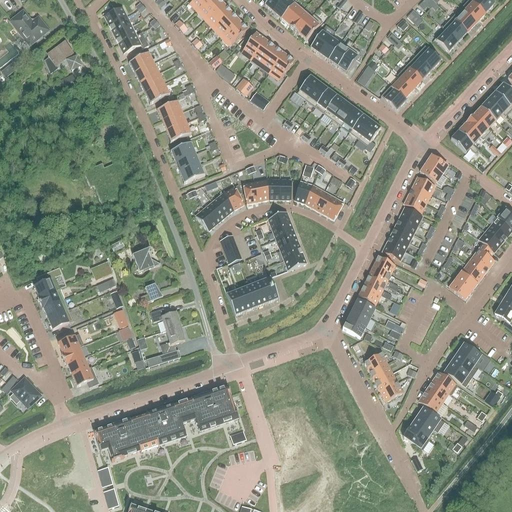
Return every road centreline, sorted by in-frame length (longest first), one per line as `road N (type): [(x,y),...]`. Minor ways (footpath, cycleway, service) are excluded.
road 1 (unclassified): [(59,0),(114,94),(198,302)]
road 2 (residential): [(201,263),(143,123),(85,15)]
road 3 (residential): [(239,0),(268,30),(422,141)]
road 4 (residential): [(387,441),(443,342),(511,257)]
road 5 (residential): [(201,263),(231,221),(277,207),(309,214),(364,250)]
road 6 (residential): [(65,423),(219,370)]
road 7 (residential): [(54,393),(59,379),(23,295),(0,302)]
road 8 (residential): [(422,141),(511,46)]
road 9 (residential): [(325,328),(387,441)]
road 10 (residential): [(364,250),(422,141)]
